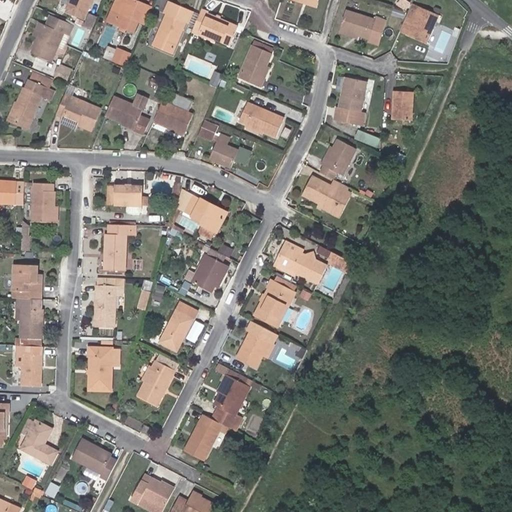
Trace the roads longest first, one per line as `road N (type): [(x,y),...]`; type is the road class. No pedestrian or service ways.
road 1 (residential): [(157,453),(64,400),(80,158)]
road 2 (residential): [(277,207),(157,453)]
road 3 (residential): [(245,0),(330,60),(318,114),(277,207)]
road 4 (residential): [(80,158),(189,167),(277,207)]
